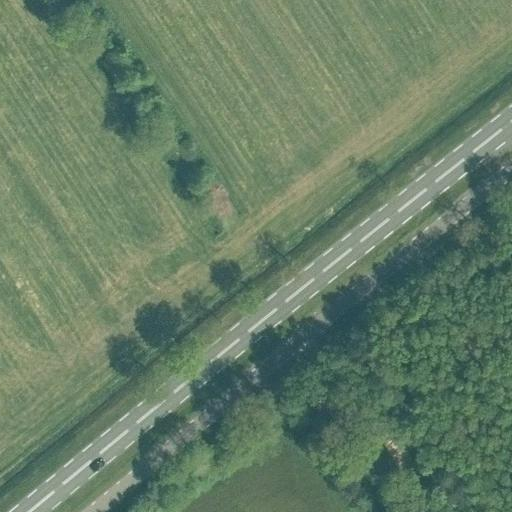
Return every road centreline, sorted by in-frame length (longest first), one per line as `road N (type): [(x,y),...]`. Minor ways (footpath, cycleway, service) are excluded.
road 1 (primary): [(27,511),(511,119)]
road 2 (unclassified): [(92,511),(511,168)]
road 3 (track): [(418,511),(303,336)]
